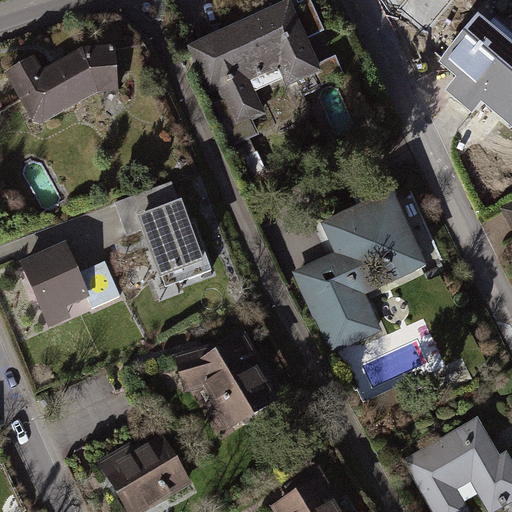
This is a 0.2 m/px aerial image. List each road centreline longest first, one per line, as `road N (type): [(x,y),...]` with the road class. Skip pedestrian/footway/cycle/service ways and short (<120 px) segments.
road 1 (residential): [(511,322),(369,22)]
road 2 (residential): [(0,371),(63,511)]
